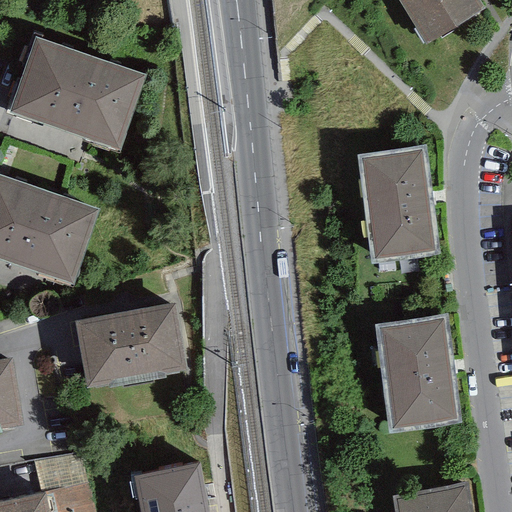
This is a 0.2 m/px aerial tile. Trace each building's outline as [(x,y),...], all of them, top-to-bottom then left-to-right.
[(474,0),(392,0),(426,52),(484,15),(474,0)] [(149,83),(36,45),(10,122),(122,161),(149,83)] [(361,146),(372,257),(443,250),(432,139),(361,146)] [(0,268),(74,295),(101,218),(0,182),(0,268)] [(92,387),(192,367),(178,300),(79,320),(92,387)] [(453,309),(379,317),(391,428),(464,420),(453,309)] [(22,349),(0,351),(0,420),(32,416),(22,349)] [(144,511),(212,511),(209,492),(203,458),(137,470),(144,511)] [(478,511),(474,479),(396,490),(399,511),(478,511)] [(58,511),(55,499),(0,511),(58,511)]
